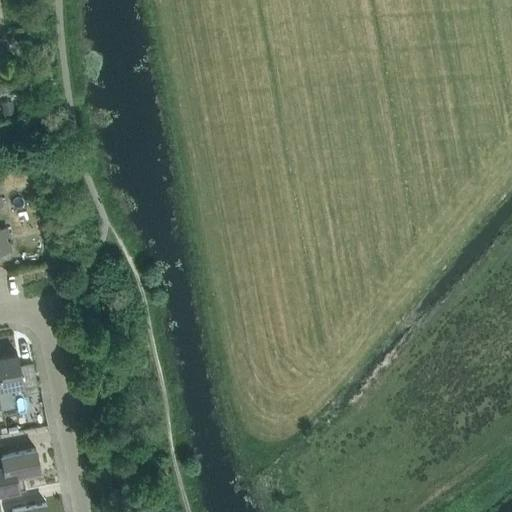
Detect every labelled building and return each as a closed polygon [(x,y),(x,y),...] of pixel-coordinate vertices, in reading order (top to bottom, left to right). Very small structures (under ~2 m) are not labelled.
[(10,85),(0,86),(0,97),(12,95),(10,85)] [(14,112),(12,100),(1,102),(3,114),(14,112)] [(0,240),(9,239),(6,227),(0,228),(0,240)] [(0,252),(11,250),(9,239),(0,240),(0,252)] [(13,406),(10,388),(22,386),(24,394),(38,391),(32,363),(19,366),(16,352),(0,355),(0,391),(3,408),(13,406)] [(4,466),(0,466),(0,493),(26,488),(23,474),(41,470),(36,447),(2,454),(4,466)] [(49,511),(47,502),(13,509),(13,511),(49,511)]
